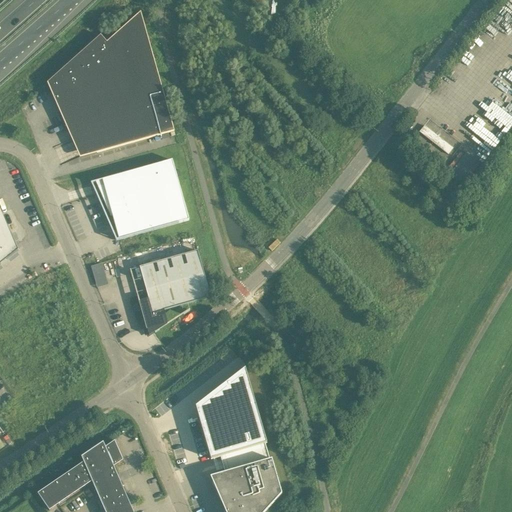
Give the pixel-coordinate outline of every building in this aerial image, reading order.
[(72,140),(88,133),(97,153),(174,131),(140,13),(53,91),(51,93),(56,103),(67,129),(72,140)] [(419,128),(429,139),(426,141),(416,131),(410,136),(435,162),(441,157),(428,143),(431,141),(444,154),(449,149),(425,123),(419,128)] [(445,170),(461,182),(475,162),(459,150),(445,170)] [(110,218),(112,217),(119,240),(115,241),(116,241),(189,221),(172,161),(102,181),(91,184),(95,183),(110,218)] [(2,215),(0,216),(0,236),(8,230),(2,215)] [(8,230),(0,236),(0,264),(18,250),(10,234),(8,230)] [(154,333),(155,333),(159,331),(159,330),(168,324),(164,311),(210,298),(197,251),(139,268),(148,299),(139,302),(145,325),(144,325),(145,330),(146,330),(149,336),(154,333)] [(93,277),(105,273),(102,263),(90,266),(93,277)] [(271,464),(266,444),(267,443),(246,368),(196,406),(210,460),(220,457),(225,473),(210,477),(215,489),(224,509),(225,511),(265,511),(281,494),(273,464),(271,464)] [(133,511),(129,503),(113,467),(123,461),(114,441),(105,448),(103,443),(81,458),(83,462),(37,494),(49,511),(92,482),(105,511),(133,511)] [(30,511),(24,503),(10,511),(30,511)]
